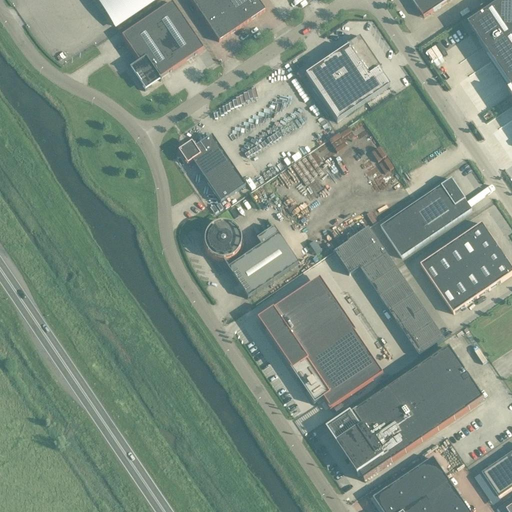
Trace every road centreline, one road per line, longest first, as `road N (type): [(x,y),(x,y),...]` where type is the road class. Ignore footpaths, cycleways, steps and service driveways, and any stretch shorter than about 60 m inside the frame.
road 1 (unclassified): [(339,511),(177,272),(158,167),(144,136)]
road 2 (trunk): [(165,511),(0,266)]
road 3 (unclassified): [(373,0),(511,206)]
road 4 (unclassified): [(144,136),(347,0)]
road 5 (unclassified): [(144,136),(40,63),(0,8)]
road 6 (unknown): [(335,506),(478,408)]
